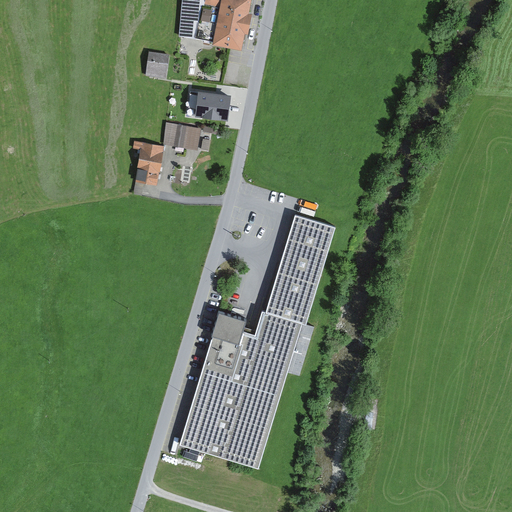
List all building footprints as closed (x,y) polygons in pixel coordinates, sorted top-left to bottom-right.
[(253,0),(206,0),(206,2),(224,6),(216,44),(243,50),(253,0)] [(169,54),(150,51),(147,74),(165,76),(169,54)] [(188,89),(178,88),(177,96),(186,97),(188,89)] [(230,93),(199,89),(196,112),(227,115),(230,93)] [(199,128),(168,122),(165,143),(196,148),(199,128)] [(203,122),(201,145),(210,146),(213,124),(203,122)] [(160,183),(166,148),(144,144),(138,180),(160,183)] [(343,227),(299,213),(254,348),(242,344),(250,320),(222,311),(178,444),(262,471),(343,227)]
